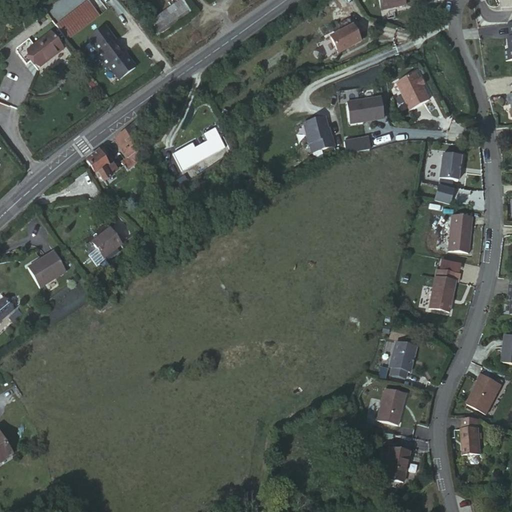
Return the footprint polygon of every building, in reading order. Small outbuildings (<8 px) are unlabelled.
[(409,0),(387,0),(384,1),(388,21),(412,16),(409,0)] [(189,2),(157,26),(167,41),(200,17),(189,2)] [(94,6),(62,29),(73,45),(105,21),(94,6)] [(114,72),(124,85),(141,73),(131,59),(127,61),(118,49),(121,46),(111,32),(94,45),(104,59),(102,60),(112,73),(114,72)] [(358,33),(335,42),(341,58),(365,49),(358,33)] [(56,38),(32,56),(45,72),(69,54),(56,38)] [(420,81),(401,90),(414,118),(433,108),(420,81)] [(388,110),(354,115),(357,136),(372,134),(372,133),(391,130),(388,110)] [(159,142),(147,126),(121,145),(134,163),(143,154),(159,142)] [(339,150),(333,131),(312,137),(318,157),(319,156),(322,164),(343,158),(341,149),(339,150)] [(367,135),(344,140),(346,154),(370,149),(367,135)] [(200,154),(181,167),(192,183),(233,154),(221,136),(209,145),(213,151),(202,158),(200,154)] [(116,162),(110,154),(91,168),(102,182),(104,181),(109,187),(120,179),(124,176),(119,169),(122,166),(118,161),(116,162)] [(145,157),(143,154),(134,163),(127,169),(128,171),(132,176),(141,169),(145,157)] [(464,164),(446,161),(443,186),(461,188),(464,164)] [(120,179),(109,187),(114,193),(125,185),(120,179)] [(439,193),(436,207),(451,211),(455,197),(439,193)] [(474,225),(455,223),(451,257),(471,259),(474,225)] [(111,260),(114,258),(125,252),(141,240),(134,230),(123,238),(118,231),(99,244),(111,260)] [(125,252),(114,258),(117,262),(127,254),(125,252)] [(52,256),(27,275),(42,294),(66,274),(52,256)] [(465,281),(442,277),(435,316),(455,319),(461,289),(463,289),(465,281)] [(9,303),(0,310),(0,330),(20,315),(9,303)] [(418,354),(398,350),(393,377),(396,377),(411,380),(414,380),(418,354)] [(411,380),(396,377),(395,385),(409,387),(411,380)] [(505,390),(485,380),(482,386),(483,387),(471,410),(490,420),(505,390)] [(411,403),(390,399),(384,430),(406,434),(411,403)] [(484,426),(469,425),(469,436),(467,438),(471,462),(488,460),(483,435),(484,426)] [(0,466),(4,464),(6,466),(17,459),(0,435),(0,466)] [(417,462),(398,458),(392,487),(411,491),(417,462)] [(299,494),(292,502),(303,511),(305,511),(311,506),(306,501),(306,500),(299,494)]
